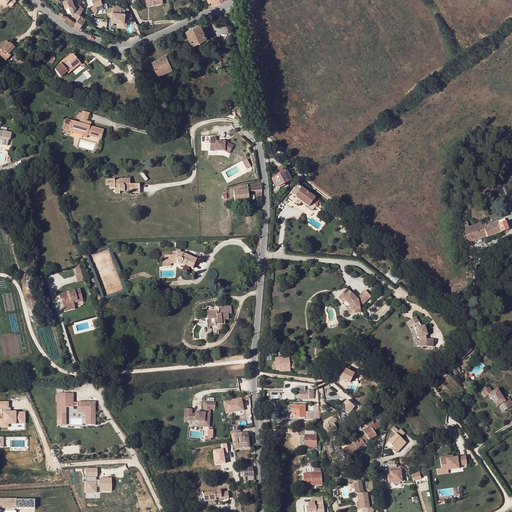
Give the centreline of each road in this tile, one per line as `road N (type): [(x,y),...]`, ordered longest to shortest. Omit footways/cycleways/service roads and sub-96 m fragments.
road 1 (tertiary): [(261,511),(253,359),(264,185),(232,2)]
road 2 (tertiary): [(33,0),(86,38),(129,44),(232,2)]
road 3 (unknown): [(163,511),(140,465),(60,464)]
